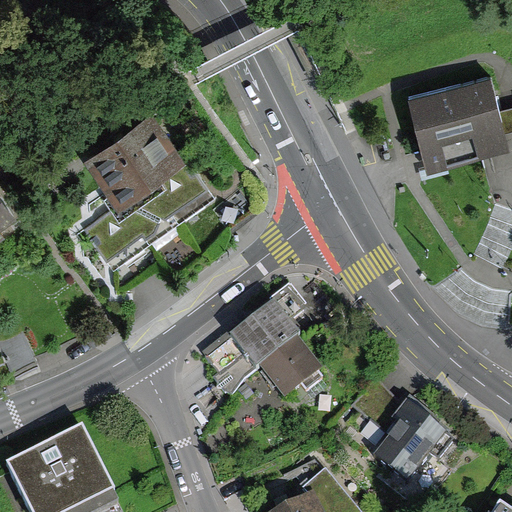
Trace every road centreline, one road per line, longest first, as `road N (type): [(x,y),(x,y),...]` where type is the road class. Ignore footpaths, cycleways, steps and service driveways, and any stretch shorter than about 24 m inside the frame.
road 1 (tertiary): [(511,405),(421,331),(383,285),(337,205)]
road 2 (residential): [(337,205),(135,353)]
road 3 (tertiary): [(337,205),(220,0)]
road 4 (residential): [(135,353),(204,511)]
road 5 (residential): [(135,353),(0,419)]
